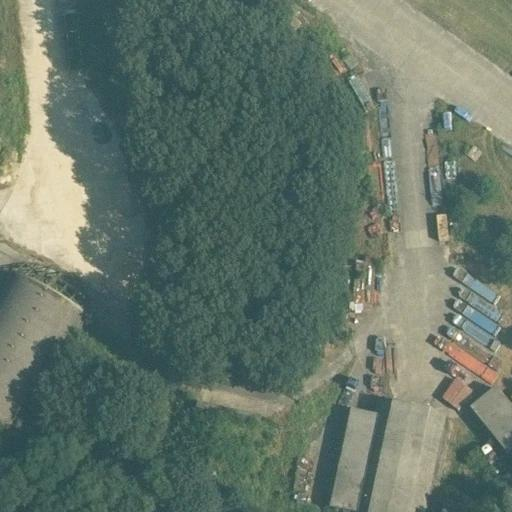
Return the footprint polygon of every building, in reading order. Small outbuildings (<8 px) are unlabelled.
[(511,0),(499,0),(511,9),(511,0)] [(91,328),(10,282),(0,300),(0,450),(4,453),(0,459),(0,461),(10,467),(15,459),(16,460),(91,328)] [(511,464),(511,417),(497,399),(470,421),(508,468),(511,464)] [(432,511),(450,428),(375,412),(372,426),(347,421),(327,511),(432,511)] [(270,511),(282,439),(177,416),(157,490),(166,511),(270,511)]
